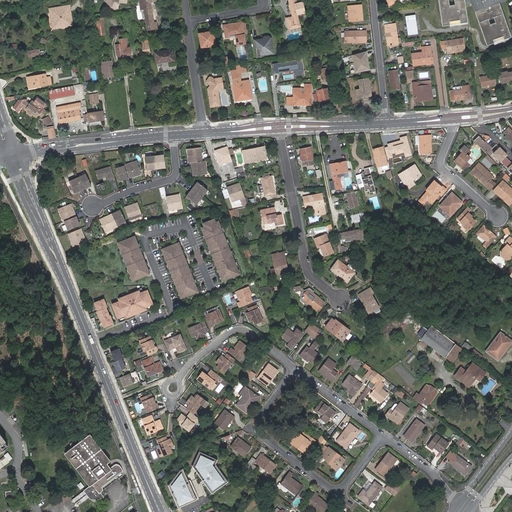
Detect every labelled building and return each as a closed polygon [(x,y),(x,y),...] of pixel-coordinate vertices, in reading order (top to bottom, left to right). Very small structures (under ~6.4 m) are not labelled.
[(144,8),(147,30),(157,29),(156,22),(154,22),(151,2),(162,0),(139,0),(141,9),(144,8)] [(288,0),(292,16),(287,18),(289,29),(301,26),(298,15),(305,13),(302,2),(295,4),(294,0),(288,0)] [(465,0),(438,0),(443,27),(451,26),(450,22),(460,21),(461,25),(469,23),(465,0)] [(469,0),(474,13),(476,13),(500,4),(507,2),(505,0),(469,0)] [(359,14),(362,14),(361,4),(348,6),(349,21),(360,20),(359,14)] [(511,36),(500,4),(476,13),(488,46),(495,44),(494,41),(504,37),(505,41),(511,38),(511,36)] [(63,10),(62,6),(49,8),(53,29),(73,25),(70,11),(66,12),(65,10),(63,10)] [(407,35),(417,33),(414,14),(404,15),(407,35)] [(93,19),(96,35),(105,34),(103,18),(93,19)] [(244,34),(242,22),(224,25),(226,38),(235,37),(237,46),(241,46),(241,45),(245,44),(244,37),(244,34)] [(398,43),(397,38),(395,24),(385,25),(388,45),(398,44),(398,43)] [(431,30),(423,30),(423,38),(431,38),(431,30)] [(212,42),(215,41),(213,31),(199,33),(201,48),(212,46),(212,42)] [(344,31),(345,42),(366,42),(366,31),(344,31)] [(263,39),(255,40),(258,56),(274,54),(271,38),(269,36),(265,37),(263,39)] [(116,46),(117,55),(123,54),(124,56),(131,55),(130,47),(127,48),(125,38),(119,39),(120,44),(120,46),(116,46)] [(446,41),(448,53),(465,51),(463,38),(446,41)] [(149,45),(141,46),(142,53),(150,52),(149,45)] [(412,54),(413,65),(433,63),(431,46),(422,47),(422,52),(412,54)] [(154,53),(156,63),(175,60),(173,50),(154,53)] [(367,52),(352,56),(355,74),(370,71),(367,52)] [(302,60),(272,64),(274,74),(294,71),(295,77),(305,76),(302,60)] [(107,63),(107,61),(101,62),(103,77),(113,76),(111,62),(107,63)] [(231,70),(236,101),(252,98),(249,80),(241,81),(240,77),(241,77),(241,72),(246,72),(245,65),(237,66),(237,69),(231,70)] [(76,67),(71,67),(73,83),(79,82),(76,67)] [(389,71),(392,90),(400,88),(397,70),(389,71)] [(413,77),(412,70),(405,71),(406,78),(413,77)] [(510,80),(511,81),(511,80),(511,71),(507,73),(507,72),(499,73),(501,83),(506,82),(506,81),(510,80)] [(27,77),(27,81),(29,81),(30,87),(42,85),(42,86),(52,84),(50,77),(46,77),(46,74),(27,77)] [(486,86),(488,85),(496,84),(494,74),(480,77),(482,86),(486,86)] [(210,108),(220,106),(218,92),(221,88),(220,83),(223,83),(222,78),(215,78),(214,79),(211,77),(209,77),(206,82),(206,83),(210,86),(211,86),(209,89),(207,89),(208,96),(209,96),(210,98),(209,99),(210,108)] [(361,94),(361,97),(372,95),(368,78),(358,80),(360,89),(356,90),(356,95),(361,94)] [(421,98),(432,97),(430,80),(413,82),(415,101),(421,100),(421,98)] [(293,88),(293,97),(286,97),(286,105),(311,105),(311,84),(305,84),(305,92),(301,92),(301,88),(293,88)] [(453,90),(450,91),(451,100),(464,99),(464,96),(469,95),(468,85),(462,86),(462,89),(453,90)] [(50,99),(74,94),(73,86),(48,90),(50,99)] [(323,86),(316,88),(319,101),(330,98),(327,87),(324,88),(323,86)] [(95,99),(98,99),(97,94),(89,95),(90,103),(96,102),(95,99)] [(26,99),(18,100),(13,108),(18,112),(21,108),(22,106),(29,111),(28,113),(30,115),(32,113),(37,117),(39,116),(42,118),(46,112),(41,108),(45,103),(37,97),(33,102),(32,101),(29,104),(26,102),(27,100),(26,99)] [(56,107),(59,123),(81,119),(79,108),(82,108),(81,102),(56,107)] [(89,120),(89,125),(100,124),(100,120),(99,117),(103,116),(102,111),(87,114),(89,120)] [(420,136),(421,154),(431,154),(431,139),(431,135),(420,136)] [(388,147),(385,148),(388,160),(393,158),(392,155),(405,152),(406,157),(412,155),(406,136),(399,138),(400,140),(387,143),(388,147)] [(473,140),(486,153),(491,148),(478,136),(473,140)] [(468,150),(464,145),(459,150),(462,152),(454,160),(461,166),(460,167),(464,171),(469,164),(466,161),(469,157),(465,153),(468,150)] [(227,146),(214,151),(220,166),(232,161),(227,146)] [(374,149),(377,166),(386,164),(383,147),(374,149)] [(505,156),(507,155),(500,147),(493,154),(507,167),(511,163),(505,156)] [(202,148),(188,149),(189,163),(192,162),(203,161),(202,148)] [(255,150),(255,148),(243,150),(245,163),(266,159),(264,148),(255,150)] [(311,148),(300,150),(304,166),(314,164),(311,148)] [(156,169),(165,168),(164,155),(155,156),(156,169)] [(155,156),(145,157),(147,170),(156,169),(155,156)] [(128,178),(141,174),(136,161),(123,165),(124,166),(128,178)] [(203,161),(192,162),(194,176),(208,175),(206,161),(203,161)] [(345,161),(330,164),(335,189),(341,188),(339,176),(337,177),(336,173),(347,171),(345,161)] [(474,174),(480,179),(481,178),(483,180),(482,181),(485,184),(487,183),(491,179),(493,177),(490,174),(490,173),(478,163),(470,172),(473,175),(474,174)] [(124,166),(115,169),(119,181),(128,178),(124,166)] [(114,178),(110,167),(95,172),(97,179),(105,177),(105,176),(106,176),(108,180),(114,178)] [(371,192),(375,190),(370,172),(369,167),(364,168),(364,170),(365,172),(360,174),(364,186),(365,189),(368,188),(369,190),(369,192),(371,192)] [(408,169),(399,174),(407,188),(414,184),(412,180),(420,175),(416,167),(409,171),(408,169)] [(502,177),(508,181),(511,178),(505,173),(502,177)] [(91,186),(85,174),(77,178),(82,190),(91,186)] [(360,174),(355,175),(359,188),(364,186),(360,174)] [(271,179),(272,179),(272,175),(260,177),(264,195),(275,193),(273,183),(272,183),(271,179)] [(77,178),(68,182),(74,194),(82,190),(77,178)] [(447,190),(434,179),(425,190),(426,191),(419,201),(423,205),(427,200),(432,204),(439,194),(442,196),(447,190)] [(485,186),(490,190),(496,184),(491,179),(487,183),(485,186)] [(493,190),(497,194),(498,192),(510,204),(511,201),(511,194),(508,192),(511,188),(502,181),(493,190)] [(198,182),(192,189),(202,197),(208,190),(198,182)] [(240,182),(227,186),(232,202),(241,199),(243,206),(248,204),(240,182)] [(192,189),(186,197),(196,205),(202,197),(192,189)] [(355,196),(354,191),(346,192),(347,198),(349,208),(348,208),(349,212),(358,210),(357,205),(358,205),(356,195),(355,196)] [(498,192),(497,194),(509,205),(510,204),(498,192)] [(453,207),(455,209),(461,203),(456,198),(457,198),(451,193),(439,206),(448,213),(453,207)] [(179,194),(166,197),(168,210),(182,208),(179,194)] [(315,213),(324,211),(321,194),(304,197),(306,205),(313,204),(315,213)] [(129,220),(142,216),(138,203),(125,207),(129,220)] [(71,204),(58,209),(63,222),(64,221),(76,216),(71,204)] [(260,210),(263,224),(274,222),(275,225),(284,224),(281,214),(276,215),(274,207),(260,210)] [(467,214),(468,213),(471,210),(467,207),(457,218),(464,224),(463,226),(468,230),(476,221),(471,217),(467,214)] [(229,210),(230,217),(237,216),(237,209),(229,210)] [(117,226),(126,222),(120,210),(112,214),(117,226)] [(437,210),(432,215),(441,223),(446,218),(437,210)] [(112,214),(99,220),(105,232),(118,227),(117,226),(112,214)] [(68,230),(80,225),(76,216),(64,221),(68,230)] [(214,220),(203,225),(204,228),(201,229),(204,237),(206,240),(209,248),(210,251),(213,259),(215,263),(218,270),(219,274),(221,277),(222,281),(222,282),(239,275),(239,274),(238,271),(236,267),(235,264),(232,256),(230,252),(227,245),(226,241),(223,233),(221,230),(218,222),(215,224),(214,220)] [(493,235),(494,234),(484,224),(475,233),(479,237),(479,236),(486,241),(489,244),(497,236),(495,235),(494,236),(493,235)] [(73,246),(86,241),(81,228),(68,233),(73,246)] [(339,233),(341,240),(345,239),(346,241),(357,239),(356,237),(360,236),(359,229),(355,230),(344,232),(339,233)] [(321,246),(322,248),(324,255),(333,252),(326,234),(314,238),(317,247),(319,247),(321,246)] [(502,251),(511,258),(511,256),(511,238),(510,236),(505,242),(507,244),(502,251)] [(133,237),(118,243),(119,247),(120,251),(121,254),(123,259),(125,262),(128,269),(129,273),(130,277),(132,280),(132,281),(149,274),(149,273),(147,270),(146,266),(144,263),(140,252),(139,249),(138,248),(137,244),(136,240),(135,241),(133,237)] [(178,244),(162,250),(164,254),(163,254),(165,258),(166,262),(168,266),(169,269),(172,277),(174,280),(177,288),(178,292),(180,295),(181,299),(181,300),(198,293),(198,292),(196,288),(195,285),(194,281),(190,273),(189,270),(186,262),(185,259),(183,255),(182,251),(180,248),(179,248),(178,244)] [(505,260),(511,258),(502,251),(501,256),(505,260)] [(283,256),(283,252),(272,254),(276,274),(287,272),(285,264),(287,264),(285,255),(283,256)] [(331,269),(338,274),(338,273),(348,281),(354,272),(338,260),(331,269)] [(305,294),(302,299),(307,303),(309,303),(318,310),(322,305),(322,304),(323,302),(312,293),(312,291),(310,289),(306,290),(304,288),(302,285),(293,286),(293,290),(296,291),(300,290),(305,294)] [(235,292),(238,300),(240,299),(241,302),(237,303),(239,307),(251,301),(248,295),(250,294),(247,287),(235,292)] [(119,302),(112,305),(117,318),(120,317),(123,316),(125,315),(126,318),(146,310),(145,307),(147,306),(150,305),(152,304),(147,291),(139,294),(138,291),(130,295),(130,296),(127,297),(127,296),(118,299),(119,302)] [(361,299),(365,306),(367,305),(371,313),(379,308),(371,293),(361,299)] [(107,308),(103,300),(94,304),(97,311),(97,312),(100,320),(101,320),(104,328),(113,324),(110,316),(109,316),(106,308),(107,308)] [(262,321),(256,305),(248,308),(250,312),(246,313),(249,321),(253,320),(255,324),(262,321)] [(216,322),(219,321),(223,319),(218,309),(205,315),(210,327),(214,325),(213,323),(216,322)] [(329,327),(327,329),(342,340),(348,332),(340,325),(341,324),(335,319),(334,321),(332,319),(327,325),(329,327)] [(204,332),(208,329),(205,321),(189,328),(192,336),(196,335),(198,339),(205,335),(204,332)] [(305,329),(309,332),(309,331),(314,324),(310,321),(305,329)] [(314,324),(309,331),(313,334),(317,330),(319,327),(314,324)] [(458,346),(431,325),(421,338),(445,357),(446,355),(449,358),(458,346)] [(280,336),(286,340),(287,339),(289,340),(287,342),(285,345),(290,348),(299,337),(298,337),(301,332),(296,328),(293,332),(286,327),(280,336)] [(510,339),(501,332),(486,350),(498,360),(501,355),(499,353),(510,339)] [(165,342),(168,351),(173,349),(173,348),(176,346),(176,348),(178,353),(186,350),(180,336),(165,342)] [(153,344),(152,342),(150,337),(140,341),(146,355),(157,350),(156,346),(154,347),(153,344)] [(303,356),(308,360),(312,363),(318,354),(313,350),(318,342),(314,339),(309,346),(309,347),(308,348),(305,346),(298,355),(302,357),(303,356)] [(511,341),(511,340),(510,339),(499,353),(501,355),(511,341)] [(237,348),(235,350),(232,347),(229,351),(240,359),(244,354),(246,355),(251,348),(240,340),(235,347),(237,348)] [(467,351),(471,345),(464,341),(461,347),(467,351)] [(445,357),(453,363),(462,350),(463,349),(458,346),(449,358),(446,355),(445,357)] [(111,352),(115,361),(122,359),(123,358),(119,349),(111,352)] [(483,356),(474,349),(471,353),(480,360),(483,356)] [(234,358),(227,353),(224,357),(221,354),(216,361),(219,363),(217,367),(224,372),(234,358)] [(350,364),(356,356),(356,355),(353,353),(347,361),(350,364)] [(328,366),(332,361),(328,357),(318,371),(325,376),(326,375),(332,379),(337,373),(332,368),(331,368),(328,366)] [(152,362),(153,361),(152,358),(143,361),(149,376),(163,371),(160,363),(154,365),(153,365),(152,362)] [(113,362),(117,371),(126,368),(122,359),(115,361),(113,362)] [(459,369),(455,375),(462,380),(463,378),(471,384),(476,377),(480,379),(485,372),(473,362),(466,371),(464,373),(459,369)] [(271,376),(272,377),(277,371),(268,364),(257,378),(265,384),(271,376)] [(249,380),(254,373),(247,368),(242,375),(249,380)] [(377,372),(374,369),(367,378),(371,380),(377,372)] [(210,388),(219,375),(212,370),(210,373),(211,374),(209,377),(208,376),(202,372),(197,378),(210,388)] [(380,380),(383,377),(378,372),(377,372),(371,380),(375,384),(377,385),(373,390),(370,394),(381,402),(388,393),(381,388),(384,385),(377,379),(378,378),(380,380)] [(120,377),(124,386),(133,382),(130,374),(120,377)] [(341,384),(347,388),(351,391),(349,393),(353,396),(361,385),(348,375),(341,384)] [(419,394),(417,393),(413,397),(420,403),(422,401),(427,405),(436,393),(433,391),(434,389),(432,387),(432,386),(431,385),(429,388),(426,386),(419,394)] [(251,401),(256,395),(244,387),(239,394),(243,396),(236,405),(246,413),(253,404),(251,402),(251,401)] [(154,401),(153,399),(151,394),(141,399),(147,412),(159,407),(157,404),(156,404),(154,401)] [(190,412),(193,414),(204,399),(197,394),(195,397),(191,395),(186,402),(189,405),(186,409),(190,412)] [(331,415),(333,417),(336,413),(320,401),(314,410),(322,416),(320,418),(326,422),(330,417),(331,415)] [(402,414),(403,415),(407,409),(399,403),(393,411),(390,409),(385,415),(388,418),(389,416),(392,419),(396,422),(402,414)] [(230,419),(232,420),(234,417),(224,410),(214,423),(223,430),(227,426),(225,425),(230,419)] [(188,430),(198,417),(193,414),(190,412),(188,415),(189,416),(187,419),(186,418),(181,414),(176,421),(188,430)] [(152,420),(153,420),(152,416),(143,420),(149,435),(163,428),(160,421),(155,423),(153,423),(152,420)] [(417,419),(404,436),(412,442),(425,425),(417,419)] [(349,423),(336,441),(346,448),(359,430),(349,423)] [(298,433),(291,442),(300,448),(299,450),(304,454),(314,441),(309,437),(307,440),(305,438),(298,433)] [(436,434),(427,446),(432,450),(434,447),(441,453),(449,444),(436,434)] [(89,435),(65,453),(90,486),(83,491),(84,491),(86,494),(87,495),(89,498),(91,497),(94,500),(97,500),(100,499),(103,498),(99,494),(101,493),(102,492),(103,489),(102,488),(102,487),(101,486),(122,469),(121,467),(119,465),(117,464),(116,464),(110,468),(107,464),(109,462),(89,435)] [(158,440),(164,456),(172,453),(170,448),(174,447),(171,439),(167,441),(166,437),(158,440)] [(239,441),(240,439),(237,437),(230,446),(244,457),(251,447),(247,444),(246,446),(239,441)] [(456,443),(463,448),(468,442),(461,437),(456,443)] [(9,447),(5,442),(0,446),(0,448),(3,451),(9,447)] [(333,464),(338,468),(344,460),(329,448),(322,457),(326,460),(325,460),(332,466),(333,464)] [(166,485),(176,509),(207,495),(204,487),(210,494),(226,482),(214,463),(218,457),(198,449),(190,466),(191,468),(190,473),(185,475),(181,467),(166,485)] [(446,456),(450,460),(456,454),(451,450),(446,456)] [(382,462),(381,462),(376,469),(387,478),(392,471),(390,469),(397,459),(388,453),(383,460),(383,461),(382,462)] [(255,463),(270,474),(276,466),(271,462),(271,461),(262,454),(255,463)] [(449,462),(465,475),(472,466),(456,454),(450,460),(449,462)] [(102,487),(123,471),(122,469),(101,486),(102,487)] [(293,475),(289,472),(280,484),(288,490),(296,495),(302,486),(290,478),(293,475)] [(368,493),(367,492),(363,489),(358,496),(369,505),(382,487),(375,481),(368,491),(369,492),(368,493)] [(287,492),(288,490),(280,484),(281,483),(279,482),(277,485),(278,487),(284,492),(287,492)] [(388,485),(397,492),(398,492),(400,489),(391,482),(388,485)] [(388,485),(385,489),(395,496),(397,492),(388,485)] [(84,491),(72,500),(74,503),(86,494),(84,491)] [(316,492),(308,503),(320,511),(324,511),(330,505),(318,496),(320,494),(316,492)] [(75,504),(77,507),(89,498),(87,495),(75,504)]
